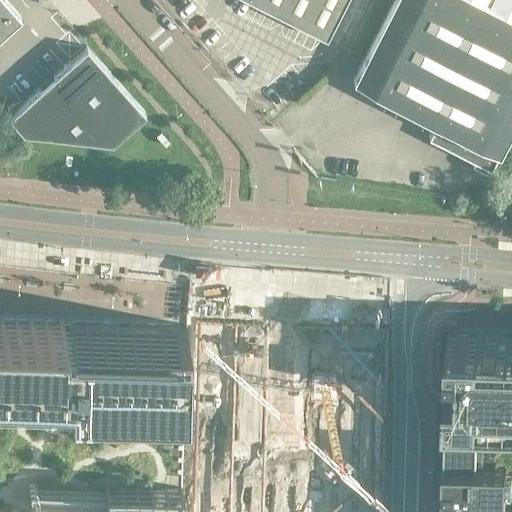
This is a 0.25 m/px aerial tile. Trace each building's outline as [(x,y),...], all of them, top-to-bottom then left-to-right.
[(0,0),(0,34),(11,25),(21,17),(17,12),(11,6),(8,2),(5,0),(0,0)] [(326,37),(344,0),(253,0),(279,13),(298,23),(306,27),(315,31),(326,37)] [(499,153),(511,126),(511,0),(392,0),(353,79),(374,90),(405,105),(436,121),(428,136),(474,160),(472,164),(489,172),(499,153)] [(145,112),(86,46),(83,49),(76,55),(66,63),(35,91),(8,115),(23,132),(112,141),(145,112)] [(169,141),(160,131),(156,135),(165,145),(169,141)] [(0,511),(179,511),(185,325),(143,324),(143,325),(131,324),(131,323),(129,323),(129,324),(116,324),(116,323),(114,323),(114,324),(102,323),(102,322),(99,322),(99,323),(87,323),(87,322),(84,322),(84,323),(72,322),(68,321),(68,324),(65,324),(63,324),(63,321),(59,321),(59,322),(47,322),(47,321),(44,321),(44,322),(32,322),(32,320),(29,320),(29,322),(17,321),(17,320),(14,320),(14,321),(2,321),(2,319),(0,319),(0,511)] [(511,511),(511,335),(479,334),(463,334),(447,333),(404,331),(389,331),(395,377),(407,378),(446,378),(444,421),(441,511),(511,511)]
